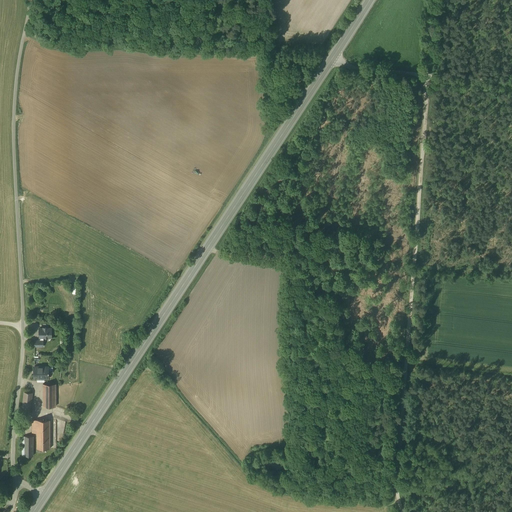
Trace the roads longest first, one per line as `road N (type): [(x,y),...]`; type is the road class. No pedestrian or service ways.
road 1 (secondary): [(329,62),(42,498)]
road 2 (track): [(425,76),(395,472),(399,511)]
road 3 (unclassified): [(23,327),(14,109),(29,0)]
road 4 (unclassified): [(511,84),(329,62)]
road 5 (unclassified): [(14,479),(23,327)]
